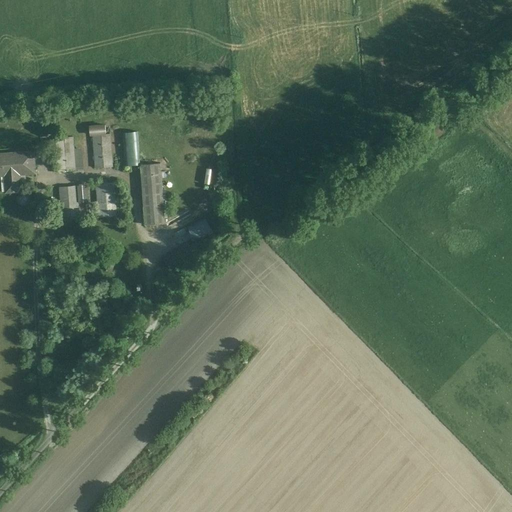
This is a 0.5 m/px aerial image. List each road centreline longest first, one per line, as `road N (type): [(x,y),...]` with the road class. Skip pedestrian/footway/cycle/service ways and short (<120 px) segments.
road 1 (unclassified): [(0,498),(239,241)]
road 2 (track): [(239,241),(330,191),(511,56)]
